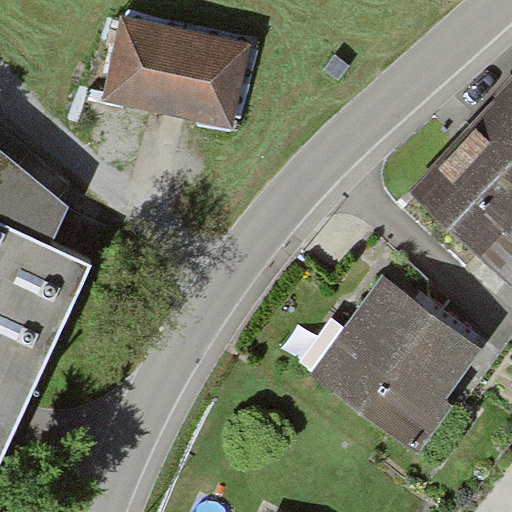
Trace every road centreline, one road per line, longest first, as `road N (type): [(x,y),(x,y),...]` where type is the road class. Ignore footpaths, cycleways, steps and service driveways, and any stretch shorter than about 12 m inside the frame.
road 1 (secondary): [(500,0),(327,159),(217,287),(127,444),(102,511)]
road 2 (track): [(0,93),(217,287)]
